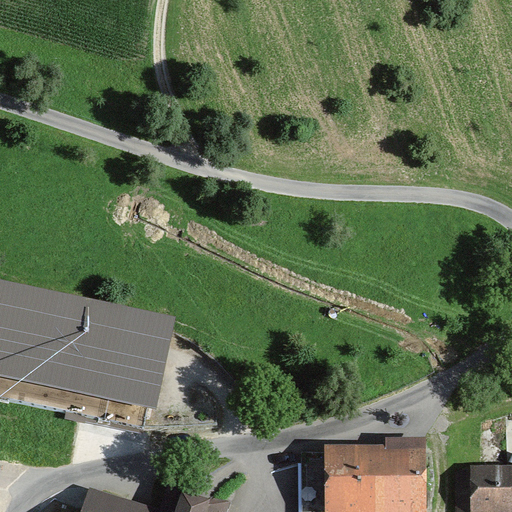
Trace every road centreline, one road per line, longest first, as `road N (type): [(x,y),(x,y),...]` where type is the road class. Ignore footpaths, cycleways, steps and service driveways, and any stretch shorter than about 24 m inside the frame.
road 1 (unclassified): [(20,511),(71,477),(371,414),(449,380),(511,335)]
road 2 (unclassified): [(511,221),(455,198),(256,182),(0,101)]
road 3 (track): [(168,0),(160,63),(177,119),(215,172)]
